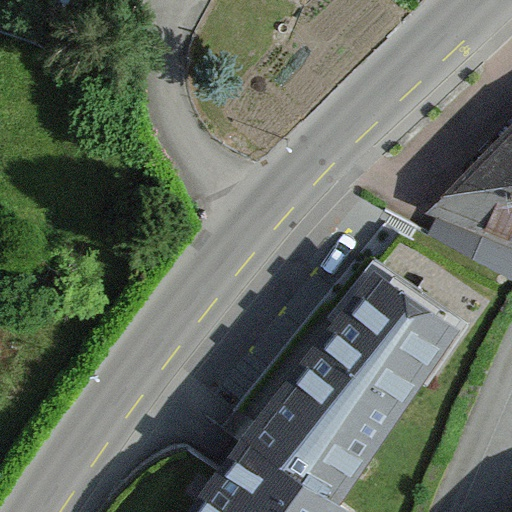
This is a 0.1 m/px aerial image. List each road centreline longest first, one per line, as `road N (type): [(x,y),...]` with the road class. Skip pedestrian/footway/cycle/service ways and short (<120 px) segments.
road 1 (secondary): [(261,221),(38,511)]
road 2 (secondary): [(486,0),(261,221)]
road 3 (residential): [(181,0),(166,60),(174,125),(211,175),(261,221)]
road 4 (residential): [(511,373),(452,511)]
